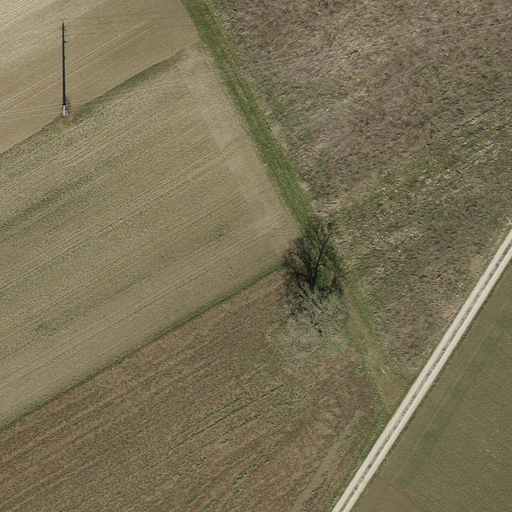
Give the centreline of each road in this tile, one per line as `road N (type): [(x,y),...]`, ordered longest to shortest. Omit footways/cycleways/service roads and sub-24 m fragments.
road 1 (track): [(195,0),(405,416)]
road 2 (track): [(344,511),(511,248)]
